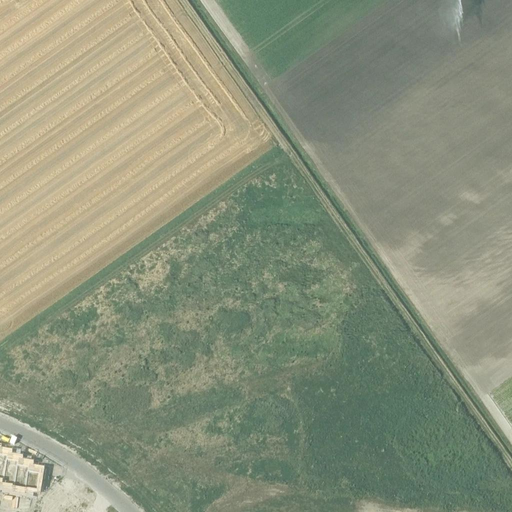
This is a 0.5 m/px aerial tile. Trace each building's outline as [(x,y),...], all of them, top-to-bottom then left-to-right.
[(3,480),(2,485),(13,486),(17,464),(17,460),(6,459),(3,480)] [(13,486),(13,488),(25,489),(28,470),(28,466),(17,464),(13,486)] [(28,470),(25,489),(36,491),(39,472),(28,470)] [(43,511),(71,511),(67,508),(72,502),(58,491),(54,496),(52,494),(46,502),(48,503),(42,511),(43,511)] [(186,491),(170,503),(175,510),(192,499),(186,491)] [(192,499),(175,510),(176,511),(189,511),(197,507),(192,499)]
